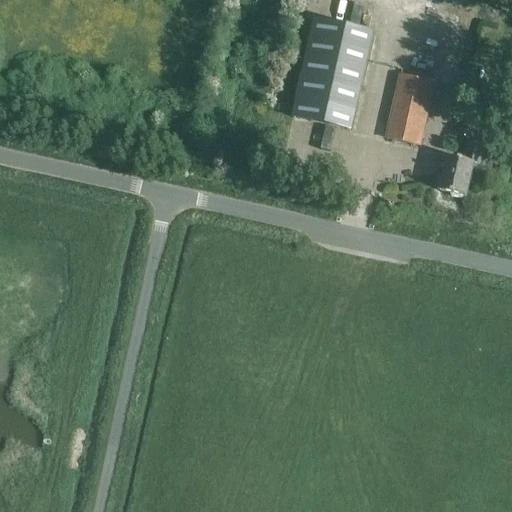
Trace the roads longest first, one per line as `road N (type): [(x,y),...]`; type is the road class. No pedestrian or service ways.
road 1 (unclassified): [(511,270),(167,194)]
road 2 (unclassified): [(99,511),(167,194)]
road 3 (unclassified): [(167,194),(0,157)]
